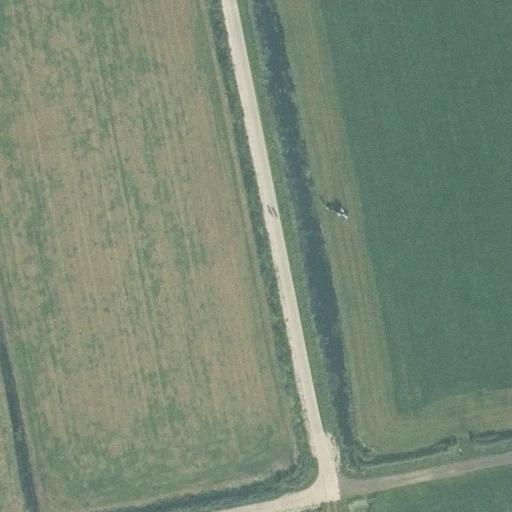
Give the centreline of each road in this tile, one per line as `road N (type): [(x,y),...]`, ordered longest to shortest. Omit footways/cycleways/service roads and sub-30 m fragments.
road 1 (unclassified): [(237,511),(329,493),(230,0)]
road 2 (track): [(511,457),(329,493)]
